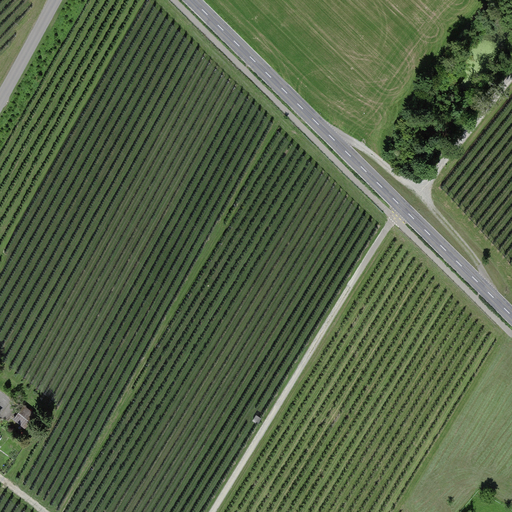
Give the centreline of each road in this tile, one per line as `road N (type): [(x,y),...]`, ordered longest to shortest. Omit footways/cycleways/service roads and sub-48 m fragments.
road 1 (tertiary): [(511,316),(192,0)]
road 2 (track): [(211,511),(403,209)]
road 3 (track): [(511,77),(424,192),(475,258),(490,295)]
road 4 (track): [(430,176),(405,181),(316,123)]
